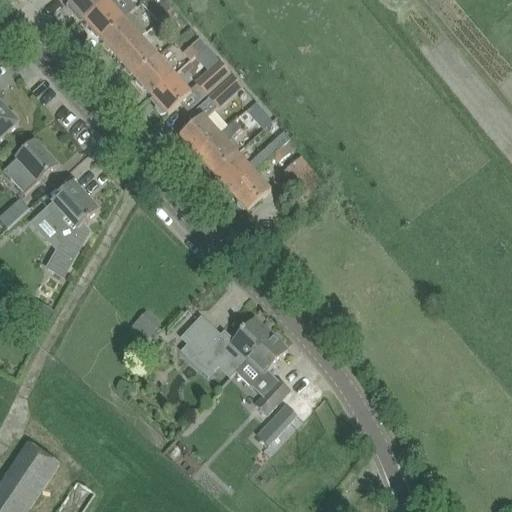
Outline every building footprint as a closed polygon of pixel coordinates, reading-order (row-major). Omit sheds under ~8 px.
[(69,5),(68,6),(68,10),(72,15),(76,15),(77,14),(85,23),(110,0),(71,0),(68,3),(69,5)] [(128,0),(110,0),(85,23),(93,32),(91,33),(97,40),(99,38),(102,41),(125,21),(124,20),(136,8),(128,0)] [(158,24),(169,15),(169,14),(174,9),(166,0),(147,0),(142,5),(158,24)] [(169,15),(158,24),(162,28),(165,32),(176,22),(178,25),(183,31),(189,26),(174,9),(169,14),(169,15)] [(125,21),(102,41),(104,45),(102,46),(108,53),(110,51),(118,60),(141,40),(125,21)] [(141,40),(118,60),(126,69),(124,71),(130,77),(132,76),(135,79),(158,58),(141,40)] [(184,54),(191,62),(202,52),(195,44),(184,54)] [(158,58),(135,79),(137,82),(136,83),(142,90),(143,89),(151,98),(175,77),(158,58)] [(209,74),(196,85),(198,87),(207,97),(231,75),(220,63),(209,74)] [(175,77),(151,98),(159,106),(157,107),(156,111),(161,116),(165,116),(166,114),(169,117),(192,96),(175,77)] [(234,79),(210,100),(218,109),(219,110),(220,111),(244,90),(234,79)] [(0,144),(1,143),(5,140),(19,126),(18,125),(19,123),(19,120),(14,115),(12,114),(10,116),(0,105),(0,144)] [(257,105),(247,114),(255,122),(264,113),(257,105)] [(197,124),(180,139),(183,142),(181,144),(188,151),(190,149),(197,157),(197,158),(220,137),(207,123),(203,118),(197,124)] [(220,137),(197,158),(205,167),(204,168),(210,175),(210,174),(211,173),(215,177),(237,156),(226,144),(241,130),(235,123),(229,129),(220,137)] [(285,135),(268,149),(274,156),(284,146),(285,146),(290,141),(285,135)] [(38,183),(39,184),(57,168),(35,144),(4,173),(24,196),(38,183)] [(284,146),(274,156),(274,157),(280,164),(292,154),(285,146),(284,146)] [(237,156),(215,177),(217,179),(216,180),(215,181),(221,188),(223,186),(231,194),(232,196),(254,175),(265,165),(258,158),(248,168),(237,156)] [(300,161),(285,174),(300,192),(315,179),(300,161)] [(254,175),(232,196),(239,204),(238,205),(237,205),(243,212),(244,211),(245,210),(248,214),(263,201),(271,194),(254,175)] [(55,205),(48,211),(53,216),(49,220),(62,233),(56,238),(63,245),(58,254),(49,270),(65,279),(82,249),(90,235),(83,227),(84,225),(98,213),(96,210),(98,208),(90,200),(88,202),(74,186),(59,200),(54,204),(55,205)] [(0,221),(8,230),(29,212),(21,202),(0,221)] [(30,310),(24,320),(43,331),(54,312),(40,304),(35,313),(30,310)] [(174,325),(182,332),(194,319),(186,312),(174,325)] [(146,315),(132,330),(145,343),(159,328),(146,315)] [(202,320),(185,337),(205,355),(206,356),(222,339),(221,338),(202,320)] [(205,355),(201,359),(215,373),(219,368),(231,379),(236,374),(247,363),(272,337),(255,320),(234,343),(225,334),(221,338),(222,339),(206,356),(205,355)] [(247,363),(236,374),(252,390),(253,390),(263,399),(278,383),(269,374),(289,353),(272,337),(247,363)] [(263,399),(255,407),(267,419),(277,408),(286,399),(291,393),(279,382),(278,383),(263,399)] [(286,408),(258,438),(261,442),(269,449),(298,419),(289,410),(286,408)] [(0,487),(0,511),(29,511),(60,466),(29,445),(0,487)] [(77,511),(88,494),(73,485),(56,511),(77,511)]
